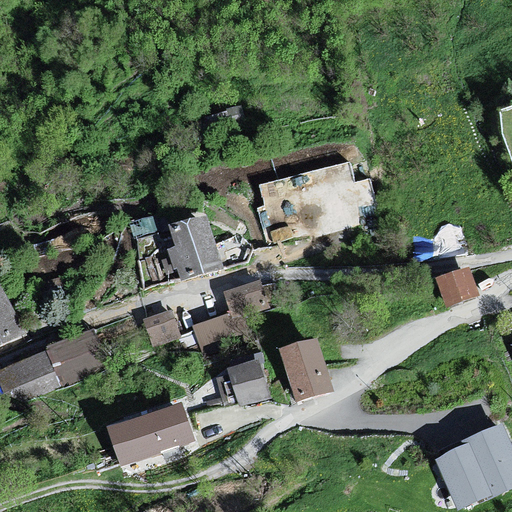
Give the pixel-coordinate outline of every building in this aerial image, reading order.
[(347,168),(260,185),(264,205),(253,207),(261,244),(359,224),(347,168)] [(212,220),(171,230),(177,252),(169,254),(178,287),(226,275),(212,220)] [(468,270),(435,279),(442,307),(476,298),(468,270)] [(270,307),(261,280),(224,292),(233,319),(270,307)] [(0,286),(0,347),(24,336),(0,286)] [(172,310),(144,320),(154,350),(182,340),(172,310)] [(93,329),(47,350),(61,384),(108,363),(93,329)] [(320,341),(281,351),(294,401),(332,391),(320,341)] [(42,354),(0,372),(0,391),(8,408),(56,387),(42,354)] [(259,361),(226,370),(228,375),(235,404),(236,408),(269,400),(259,361)] [(228,375),(211,379),(218,408),(235,404),(228,375)] [(182,401),(108,426),(121,466),(196,441),(182,401)] [(463,446),(434,459),(457,511),(459,511),(511,488),(511,444),(502,423),(461,441),(463,446)]
